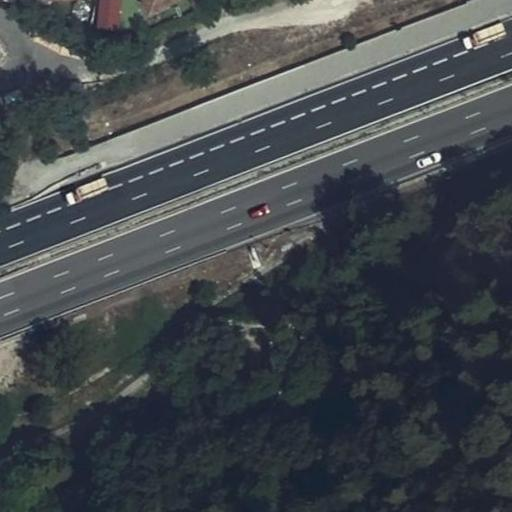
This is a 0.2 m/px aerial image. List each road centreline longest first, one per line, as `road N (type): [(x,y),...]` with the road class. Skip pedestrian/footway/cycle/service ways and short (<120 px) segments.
road 1 (motorway): [(0,306),(511,109)]
road 2 (motorway): [(511,44),(0,241)]
